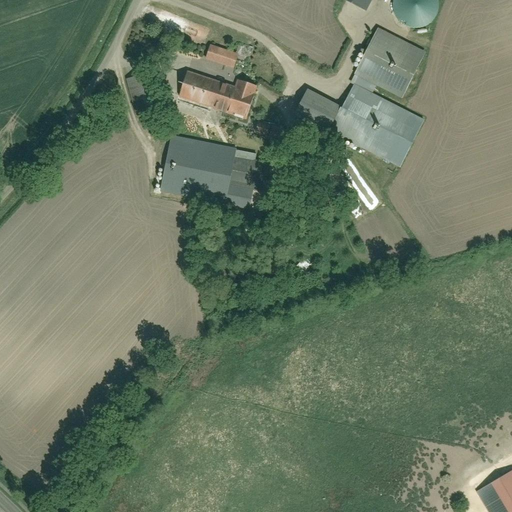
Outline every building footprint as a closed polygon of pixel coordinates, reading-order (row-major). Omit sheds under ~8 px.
[(372,0),(351,0),(368,9),(372,0)] [(436,16),(439,10),(440,3),(439,0),(396,0),(396,3),(397,10),(400,16),(405,21),(411,24),(418,25),(425,24),(431,21),(436,16)] [(404,98),(428,51),(382,28),(358,75),(362,76),(379,85),(404,98)] [(241,52),(215,44),(210,57),(236,66),(241,52)] [(240,86),(193,72),(185,97),(250,118),(261,84),(243,78),(240,86)] [(151,74),(131,79),(140,114),(160,109),(151,74)] [(357,86),(375,95),(379,85),(362,76),(357,86)] [(375,95),(357,86),(348,104),(334,132),(400,166),(424,120),(375,95)] [(334,132),(348,104),(315,88),(301,116),(334,132)] [(258,132),(289,148),(295,136),(264,121),(258,132)] [(237,147),(177,138),(169,187),(229,197),(237,147)] [(270,218),(293,218),(293,201),(270,202),(270,218)] [(511,511),(511,473),(477,495),(488,511),(511,511)]
